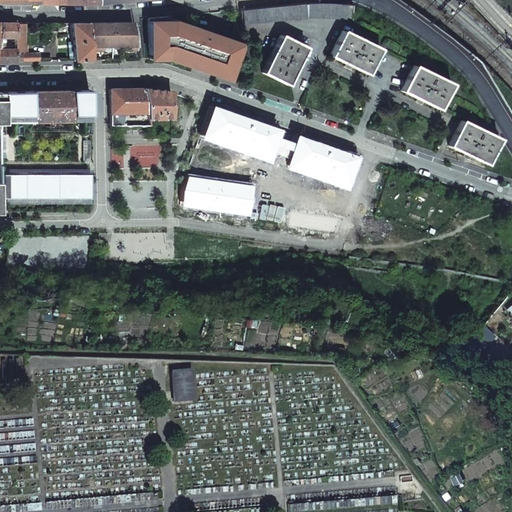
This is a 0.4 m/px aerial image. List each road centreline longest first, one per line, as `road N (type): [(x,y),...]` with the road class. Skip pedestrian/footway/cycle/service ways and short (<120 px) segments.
road 1 (residential): [(511,192),(202,85),(98,72)]
road 2 (residential): [(0,224),(101,223),(98,72)]
road 3 (residential): [(0,14),(115,13),(224,0)]
road 4 (residential): [(378,0),(463,62),(511,131)]
